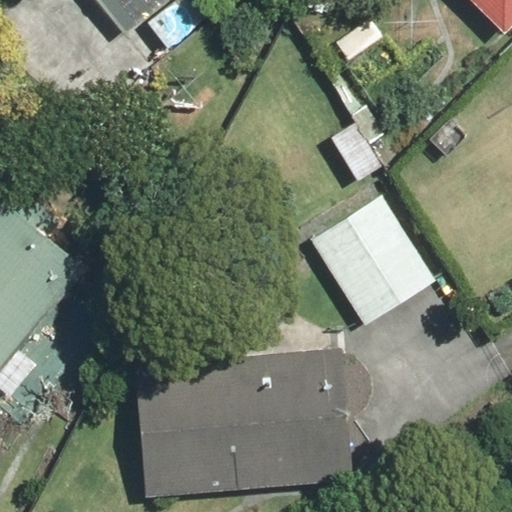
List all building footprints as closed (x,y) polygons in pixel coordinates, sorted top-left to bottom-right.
[(59,0),(95,46),(154,0),(59,0)] [(511,0),(472,0),(502,31),(511,21),(511,0)] [(384,190),(308,239),(365,329),(442,280),(384,190)] [(0,374),(95,268),(15,197),(0,214),(0,374)] [(133,358),(139,495),(347,485),(340,348),(133,358)]
